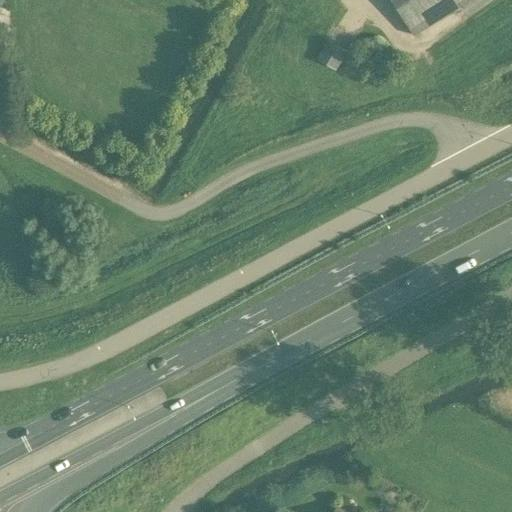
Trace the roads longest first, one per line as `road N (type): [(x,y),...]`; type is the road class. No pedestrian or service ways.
road 1 (primary): [(511,184),(0,458)]
road 2 (unclassified): [(0,380),(103,351),(482,152)]
road 3 (unclassified): [(0,134),(155,218),(400,123),(443,127),(482,152)]
road 4 (unclassified): [(175,511),(285,425),(511,297)]
road 5 (primary): [(202,397),(511,231)]
road 6 (primary): [(0,497),(202,397)]
road 7 (motorway): [(26,511),(202,397)]
